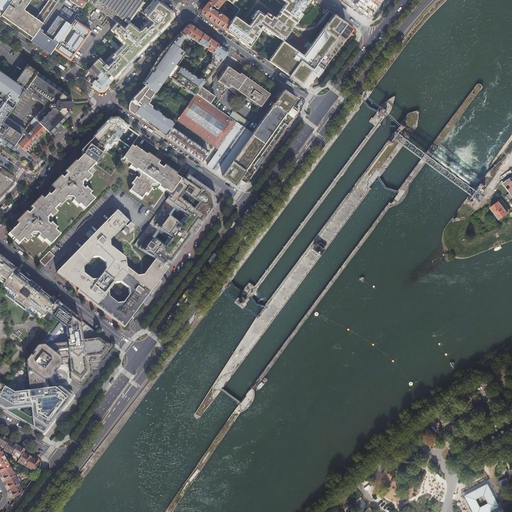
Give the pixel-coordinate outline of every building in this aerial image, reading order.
[(10,0),(0,15),(0,18),(4,22),(26,37),(30,40),(39,28),(43,23),(35,17),(23,9),(29,1),(27,0),(10,0)] [(0,0),(0,15),(10,0),(0,0)] [(47,0),(35,17),(43,23),(58,0),(47,0)] [(69,0),(82,8),(87,1),(87,0),(69,0)] [(87,0),(87,1),(118,22),(125,27),(137,13),(145,2),(143,1),(142,1),(141,0),(87,0)] [(223,0),(209,0),(201,9),(201,11),(201,14),(208,18),(218,26),(224,30),(226,28),(230,21),(222,15),(227,8),(224,6),(222,8),(220,6),(215,12),(213,10),(215,8),(216,9),(223,0)] [(226,0),(239,9),(230,21),(226,28),(224,30),(249,48),(261,30),(262,30),(264,28),(283,40),(291,29),(292,26),(309,0),(226,0)] [(370,16),(383,0),(356,0),(354,4),(370,16)] [(269,59),(268,61),(271,63),(275,66),(276,65),(278,66),(277,67),(300,84),(311,70),(311,71),(312,71),(312,70),(313,70),(313,69),(312,68),(315,64),(317,62),(324,67),(346,38),(345,38),(338,33),(342,28),(346,23),(333,14),(312,44),(303,55),(283,40),(269,59)] [(39,28),(30,40),(35,43),(50,54),(54,48),(71,24),(58,15),(44,34),(41,32),(42,30),(39,28)] [(71,24),(54,48),(70,60),(91,30),(74,19),(71,24)] [(211,52),(218,43),(210,38),(197,29),(191,24),(189,24),(187,24),(178,34),(185,38),(187,35),(187,36),(188,36),(190,38),(190,37),(196,41),(196,42),(200,45),(201,43),(206,47),(204,50),(203,50),(203,51),(205,52),(207,50),(211,52)] [(185,38),(178,34),(173,40),(170,43),(179,49),(180,45),(190,51),(194,45),(185,38)] [(197,90),(201,86),(227,53),(228,51),(218,43),(211,52),(211,59),(213,61),(211,64),(210,64),(208,66),(206,67),(205,69),(204,71),(203,70),(202,72),(201,74),(202,75),(200,77),(201,78),(200,80),(181,66),(179,68),(177,67),(177,65),(180,60),(180,58),(181,56),(177,54),(178,53),(168,45),(163,51),(161,53),(159,55),(159,57),(154,67),(152,66),(150,70),(151,72),(148,76),(150,78),(158,83),(160,85),(167,75),(170,74),(171,77),(172,78),(172,79),(178,84),(180,83),(188,89),(188,91),(194,95),(195,93),(197,90)] [(169,44),(168,45),(178,53),(179,49),(170,43),(169,44)] [(27,64),(15,81),(0,69),(0,124),(6,116),(12,108),(24,92),(38,72),(27,64)] [(99,72),(92,65),(87,70),(91,73),(93,75),(95,77),(96,76),(98,78),(96,80),(95,79),(91,83),(100,89),(102,89),(103,89),(108,84),(111,81),(100,71),(99,72)] [(222,75),(218,80),(235,92),(237,89),(260,106),(270,93),(260,86),(240,72),(239,74),(237,72),(228,66),(224,71),(222,75)] [(69,99),(71,95),(38,72),(24,92),(43,105),(44,107),(41,110),(34,118),(36,120),(38,122),(46,130),(49,133),(50,134),(53,131),(58,126),(72,112),(69,109),(69,107),(70,107),(70,104),(70,100),(69,100),(69,99)] [(155,92),(160,85),(158,83),(150,78),(148,76),(143,83),(146,85),(147,86),(149,87),(154,91),(155,92)] [(174,123),(164,116),(152,107),(152,105),(148,102),(150,100),(150,98),(154,91),(149,87),(147,86),(146,85),(131,100),(130,102),(129,105),(131,105),(130,108),(129,110),(134,114),(135,112),(154,126),(153,127),(155,129),(158,130),(158,129),(166,134),(169,130),(171,127),(174,123)] [(215,96),(201,86),(197,90),(195,93),(210,103),(215,96)] [(252,132),(221,175),(224,177),(227,180),(234,184),(237,180),(234,178),(236,176),(239,178),(240,176),(244,178),(247,181),(258,166),(283,131),(294,115),(295,114),(288,109),(291,105),(294,101),(295,98),(292,96),(288,93),(285,91),(282,89),(280,92),(276,97),(252,132)] [(210,103),(195,93),(194,95),(187,104),(176,120),(218,149),(210,161),(207,165),(211,168),(221,175),(252,132),(245,127),(229,116),(210,103)] [(291,105),(288,109),(295,114),(298,110),(291,105)] [(377,115),(381,118),(385,114),(384,113),(385,111),(383,109),(381,111),(380,110),(377,115)] [(232,110),(229,116),(245,127),(249,121),(232,110)] [(134,114),(153,127),(154,126),(135,112),(134,114)] [(6,145),(15,151),(19,145),(16,142),(18,140),(22,133),(25,130),(25,129),(6,116),(0,124),(0,142),(6,145)] [(34,118),(33,118),(27,127),(28,128),(36,120),(34,118)] [(96,164),(105,152),(108,148),(111,143),(113,144),(116,139),(117,140),(127,127),(117,120),(109,122),(107,124),(91,140),(84,147),(84,149),(81,154),(83,155),(95,163),(96,164)] [(38,122),(30,130),(38,138),(46,130),(38,122)] [(208,153),(171,127),(169,130),(166,134),(165,136),(177,144),(192,155),(202,162),(205,157),(208,153)] [(28,133),(25,130),(22,133),(25,136),(32,143),(38,138),(30,130),(28,133)] [(46,137),(52,142),(55,139),(50,134),(49,133),(46,137)] [(19,142),(18,140),(16,142),(19,145),(26,151),(33,143),(32,143),(25,136),(19,142)] [(124,156),(129,148),(122,144),(119,149),(119,152),(124,156)] [(170,194),(180,180),(175,176),(176,175),(164,167),(162,169),(157,165),(158,163),(156,161),(147,155),(146,156),(134,148),(134,149),(130,147),(129,148),(124,156),(122,158),(125,160),(125,161),(130,165),(129,167),(135,171),(136,170),(139,172),(140,176),(138,179),(137,178),(132,184),(134,186),(130,191),(141,199),(145,194),(147,195),(152,189),(150,188),(152,185),(157,184),(159,186),(158,188),(164,192),(165,191),(170,194)] [(17,224),(8,234),(18,244),(23,239),(26,242),(31,237),(29,235),(32,232),(37,232),(39,235),(38,236),(43,241),(44,240),(50,245),(59,235),(54,230),(56,228),(51,223),(49,225),(47,222),(47,217),(49,215),(51,217),(56,212),(53,209),(58,204),(60,206),(65,201),(64,200),(66,198),(71,197),(74,199),(72,201),(77,206),(79,204),(84,209),(94,199),(89,194),(91,192),(85,187),(84,189),(82,187),(81,182),(83,180),(85,182),(90,177),(86,172),(95,163),(83,155),(80,158),(78,160),(76,162),(75,161),(65,172),(67,174),(65,176),(63,179),(60,177),(50,187),(54,191),(49,196),(48,194),(43,199),(40,197),(30,207),(32,209),(30,212),(28,214),(26,212),(16,223),(17,224)] [(12,174),(3,168),(0,171),(0,192),(12,180),(12,177),(12,174)] [(182,181),(180,180),(170,194),(156,214),(134,245),(154,259),(166,267),(168,264),(170,266),(195,234),(192,232),(195,227),(200,222),(203,224),(215,208),(212,206),(213,204),(213,202),(213,201),(211,200),(213,197),(200,188),(186,177),(181,184),(181,183),(180,183),(182,181)] [(511,203),(511,178),(511,177),(502,183),(509,193),(511,196),(511,199),(510,201),(511,203)] [(509,211),(501,199),(490,208),(498,219),(509,211)] [(78,289),(77,292),(95,306),(123,328),(167,268),(166,267),(154,259),(142,276),(136,275),(125,266),(125,258),(110,246),(109,240),(119,230),(122,227),(124,229),(121,231),(125,235),(133,227),(129,223),(125,227),(124,225),(128,222),(116,210),(89,238),(63,265),(56,272),(57,273),(78,289)] [(318,241),(311,251),(317,254),(323,245),(318,241)] [(39,261),(44,266),(54,256),(49,251),(39,261)] [(0,394),(4,387),(0,384),(0,283),(3,286),(15,271),(16,269),(13,267),(0,256),(0,394)] [(20,273),(18,271),(18,270),(17,270),(16,270),(15,270),(15,271),(3,286),(5,289),(42,317),(44,317),(47,314),(55,303),(56,303),(56,302),(56,301),(55,300),(52,298),(51,300),(40,291),(41,290),(36,286),(31,282),(30,283),(19,274),(20,273)] [(245,299),(241,295),(238,300),(239,300),(237,302),(240,304),(241,302),(242,303),(245,299)] [(0,408),(35,430),(42,434),(43,434),(44,434),(44,433),(45,433),(74,396),(74,395),(74,394),(73,393),(66,387),(65,387),(64,387),(51,389),(50,380),(51,380),(62,365),(62,364),(70,363),(73,380),(81,386),(92,371),(92,361),(101,360),(112,345),(104,339),(61,305),(57,301),(56,303),(55,303),(47,314),(57,321),(57,322),(65,329),(70,342),(37,347),(29,358),(27,360),(31,391),(14,393),(5,388),(4,387),(0,394),(0,408)] [(7,439),(1,435),(0,436),(0,444),(0,445),(0,446),(3,449),(8,440),(7,439)] [(10,441),(8,440),(3,449),(3,450),(11,454),(16,445),(10,441)] [(18,446),(16,445),(11,454),(18,459),(22,453),(24,450),(18,446)] [(18,459),(17,462),(25,467),(31,457),(26,454),(26,455),(22,453),(18,459)] [(31,457),(25,467),(33,471),(38,462),(31,457)] [(5,459),(0,462),(0,472),(0,473),(10,468),(5,459)] [(10,468),(0,473),(1,475),(5,481),(14,476),(10,468)] [(385,481),(397,481),(398,473),(386,472),(385,481)] [(432,473),(428,474),(432,483),(436,481),(432,473)] [(14,476),(5,481),(6,483),(9,489),(18,484),(14,476)] [(508,504),(496,481),(490,484),(490,485),(482,489),(480,486),(475,489),(475,491),(478,498),(480,496),(484,504),(486,503),(487,506),(488,506),(489,508),(493,506),(495,509),(489,511),(488,511),(485,511),(495,511),(505,507),(505,506),(508,504)] [(18,484),(9,489),(10,491),(13,497),(22,492),(18,484)]
